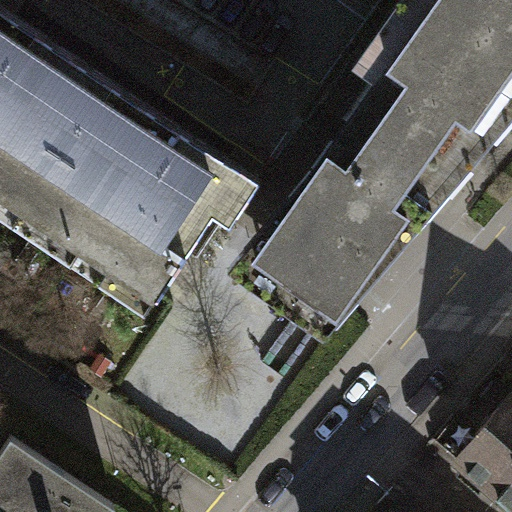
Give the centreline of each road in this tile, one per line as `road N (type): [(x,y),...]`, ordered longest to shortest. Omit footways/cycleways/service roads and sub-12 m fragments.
road 1 (residential): [(297,511),(511,261)]
road 2 (residential): [(0,374),(208,511)]
